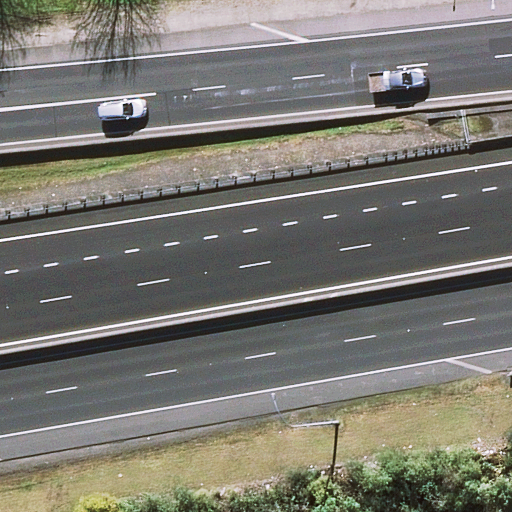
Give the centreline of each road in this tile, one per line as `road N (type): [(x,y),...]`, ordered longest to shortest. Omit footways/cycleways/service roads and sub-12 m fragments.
road 1 (trunk): [(0,311),(511,220)]
road 2 (trunk): [(511,312),(0,402)]
road 3 (trunk): [(0,128),(289,95),(407,70)]
road 4 (trunk): [(0,89),(278,69),(407,70)]
